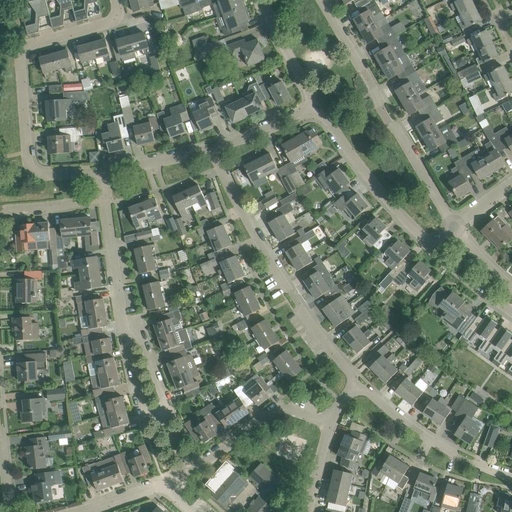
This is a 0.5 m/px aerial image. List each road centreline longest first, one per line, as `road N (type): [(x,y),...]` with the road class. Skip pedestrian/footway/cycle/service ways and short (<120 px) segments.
road 1 (residential): [(359,383),(277,273),(212,150)]
road 2 (residential): [(452,227),(321,0)]
road 3 (residential): [(26,152),(22,50),(109,20),(115,0)]
road 4 (residential): [(511,477),(446,449),(359,383)]
road 5 (residential): [(317,107),(428,242)]
road 6 (residential): [(190,470),(279,409),(329,422)]
road 7 (residential): [(123,321),(104,196)]
road 8 (residential): [(261,0),(317,107)]
